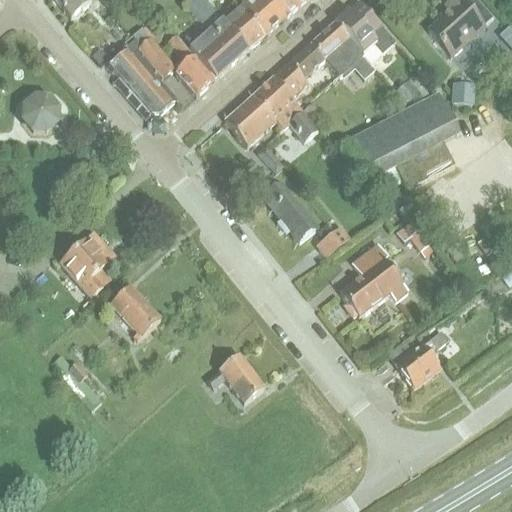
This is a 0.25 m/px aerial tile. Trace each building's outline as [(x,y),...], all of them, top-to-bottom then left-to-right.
[(89,8),(83,0),(52,0),(50,2),(68,25),(89,8)] [(196,48),(188,55),(214,86),(248,56),(236,42),(224,28),(212,14),(202,3),(199,0),(195,0),(183,10),(205,35),(196,43),(196,48)] [(205,0),(202,3),(212,14),(227,1),(225,0),(205,0)] [(256,0),(239,15),(263,43),(286,23),(266,0),(256,0)] [(266,0),(286,23),(309,3),(306,0),(266,0)] [(449,16),(427,36),(450,62),(484,32),(483,31),(491,23),(483,14),(475,22),(460,6),(454,0),(444,10),(449,16)] [(348,16),(334,28),(362,60),(361,60),(370,70),(394,48),(359,8),(349,16),(348,16)] [(239,15),(224,28),(236,42),(248,56),(263,43),(239,15)] [(334,28),(310,49),(324,65),(339,82),(362,61),(361,60),(362,60),(334,28)] [(108,72),(108,73),(149,122),(157,123),(172,111),(171,110),(175,107),(159,87),(161,85),(136,55),(149,44),(140,33),(131,41),(134,45),(125,53),(127,56),(122,60),(119,56),(105,68),(108,72)] [(176,42),(167,50),(177,63),(170,69),(174,74),(177,78),(174,80),(194,104),(214,86),(188,55),(177,41),(176,42)] [(149,44),(136,55),(161,85),(174,74),(149,44)] [(310,49),(272,84),(290,103),(306,89),(305,88),(306,85),(304,82),(324,65),(310,49)] [(96,52),(89,58),(97,68),(105,62),(96,52)] [(272,84),(252,102),(274,127),(281,134),(287,129),(284,125),(298,113),(290,103),(272,84)] [(409,86),(399,96),(407,105),(419,98),(409,86)] [(451,88),(449,108),(472,109),(474,89),(451,88)] [(441,151),(457,144),(437,100),(342,149),(361,189),(393,174),(404,198),(453,175),(441,151)] [(274,127),(252,102),(224,127),(246,152),(274,127)] [(54,129),(55,116),(46,106),(34,105),(24,114),(23,128),(31,137),(44,138),(54,129)] [(311,108),(301,117),(312,130),(322,121),(311,108)] [(298,113),(284,125),(287,129),(298,141),(303,147),(317,135),(312,130),(301,117),(298,113)] [(264,151),(255,159),(273,180),(282,173),(264,151)] [(300,248),(318,233),(308,221),(305,223),(279,191),(264,203),(281,225),(277,229),(286,240),(290,236),(300,248)] [(418,257),(428,249),(417,235),(421,232),(414,223),(395,238),(402,247),(408,243),(418,257)] [(327,229),(316,237),(322,244),(332,236),(327,229)] [(339,232),(314,251),(324,264),(349,245),(339,232)] [(92,282),(103,273),(108,268),(104,263),(109,258),(93,240),(60,270),(90,303),(102,293),(92,282)] [(387,263),(376,250),(351,270),(361,283),(339,300),(347,311),(345,313),(352,323),(355,321),(357,324),(389,300),(394,307),(407,297),(383,266),(387,263)] [(511,282),(509,278),(502,283),(509,292),(511,290),(511,282)] [(136,347),(159,326),(130,294),(110,312),(136,340),(133,343),(136,347)] [(429,361),(447,347),(441,339),(416,357),(409,347),(389,362),(397,373),(397,374),(412,395),(439,375),(429,361)] [(61,361),(51,370),(92,418),(102,409),(82,386),(88,382),(77,369),(71,373),(61,361)] [(243,410),(263,394),(239,363),(207,388),(213,396),(225,387),(243,410)]
